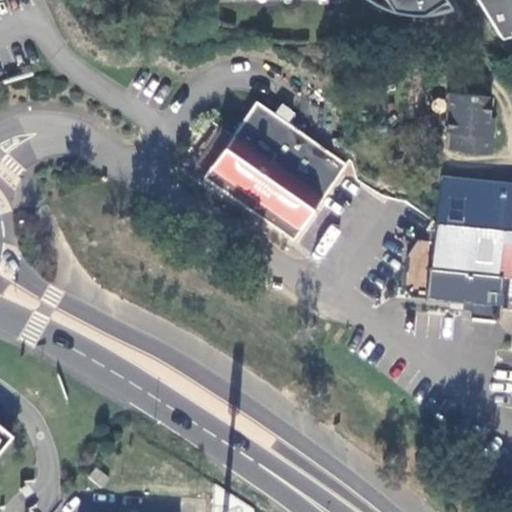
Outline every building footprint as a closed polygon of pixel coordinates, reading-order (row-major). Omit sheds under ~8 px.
[(382,0),(388,10),(402,14),(419,14),(442,0),(382,0)] [(442,0),(419,14),(435,12),(448,8),(442,0)] [(511,0),(472,0),(480,11),(500,6),(507,33),(511,31),(511,0)] [(500,6),(480,11),(496,37),(508,35),(507,33),(500,6)] [(489,97),(449,92),(444,149),(490,154),(494,117),(489,116),(489,97)] [(291,240),(342,166),(257,105),(204,180),(291,240)] [(511,312),(511,188),(441,180),(426,303),(511,312)] [(0,452),(11,438),(0,428),(0,452)]
